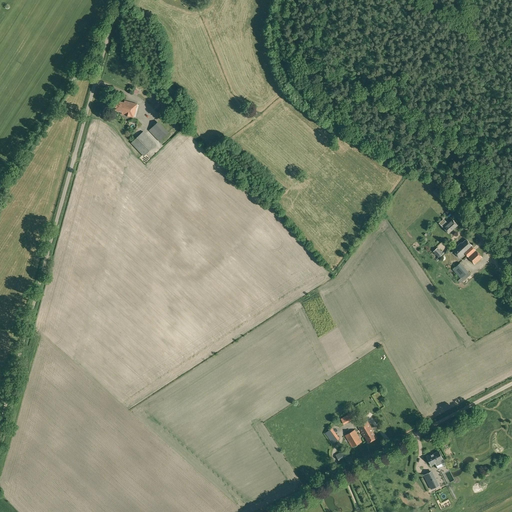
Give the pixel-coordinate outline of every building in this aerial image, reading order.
[(162,90),(170,98),(176,93),(168,85),(162,90)] [(121,114),(133,117),(137,104),(124,100),(123,102),(117,100),(114,110),(122,112),(121,114)] [(148,130),(159,141),(169,132),(158,121),(148,130)] [(131,143),(143,156),(156,145),(143,131),(131,143)] [(432,192),(438,198),(442,193),(443,192),(441,189),(439,191),(436,188),(432,192)] [(443,227),(448,233),(457,225),(452,219),(443,227)] [(468,257),(474,264),(482,258),(476,250),(471,246),(472,245),(466,239),(462,243),(461,242),(452,250),(460,258),(465,253),(468,257)] [(433,251),(438,257),(443,253),(437,247),(433,251)] [(452,269),(460,278),(468,271),(460,262),(452,269)] [(344,424),(350,420),(347,415),(341,419),(344,424)] [(364,436),(368,443),(376,438),(372,431),(373,430),(367,421),(358,426),(364,436)] [(325,433),(332,444),(339,438),(332,428),(325,433)] [(345,435),(352,448),(362,442),(355,429),(345,435)] [(335,456),(339,460),(350,453),(348,449),(335,456)] [(427,456),(431,465),(435,463),(437,467),(444,463),(439,451),(431,455),(431,454),(427,456)] [(423,475),(431,489),(439,485),(431,471),(423,475)]
